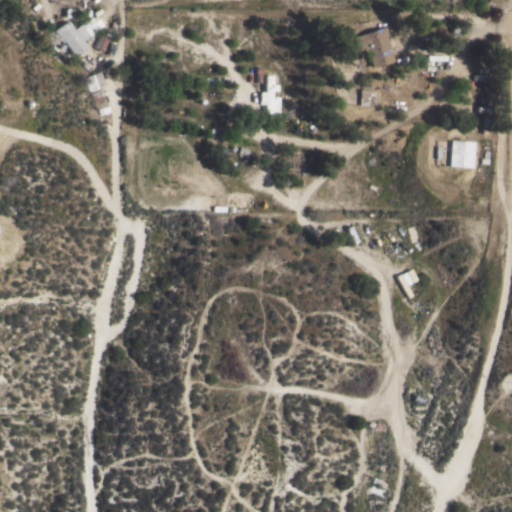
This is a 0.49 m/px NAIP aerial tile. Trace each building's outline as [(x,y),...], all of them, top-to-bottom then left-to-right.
[(61,39),(52,46),(47,35),(66,20),(72,29),(83,20),(84,21),(91,17),(93,21),(97,18),(102,26),(98,28),(81,41),(86,46),(74,55),(61,39)] [(380,26),(383,36),(381,37),(389,61),(367,68),(362,52),(353,55),(347,37),(380,26)] [(98,33),(108,37),(103,51),(93,47),(98,33)] [(90,92),(89,92),(83,78),(99,72),(105,86),(100,87),(104,97),(110,112),(100,115),(98,110),(97,111),(90,92)] [(271,97),(278,97),(278,112),(270,112),(270,114),(263,114),(263,104),(257,104),(257,92),(264,92),(264,76),(271,76),(271,97)] [(356,90),(366,90),(365,101),(366,101),(365,106),(355,105),(356,90)] [(448,140),(472,142),(470,168),(446,166),(448,140)] [(394,274),(399,286),(415,280),(410,268),(394,274)]
